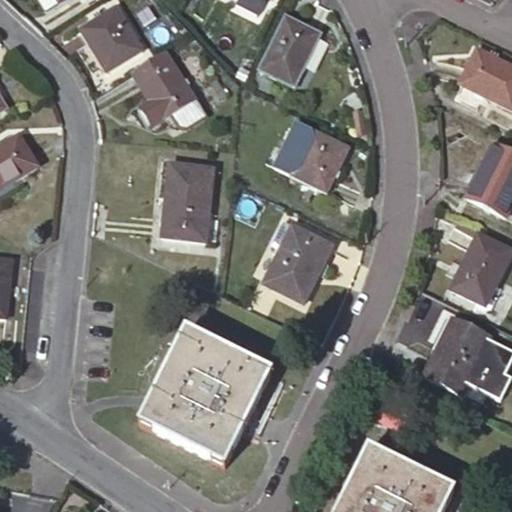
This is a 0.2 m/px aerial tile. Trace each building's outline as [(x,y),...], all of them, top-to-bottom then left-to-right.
[(58,5),(55,0),(37,0),(46,13),(58,5)] [(76,0),(82,9),(96,0),(76,0)] [(106,75),(142,52),(115,10),(79,32),(106,75)] [(293,89),(318,38),(285,21),(260,73),(293,89)] [(511,113),(511,71),(475,54),(459,88),(511,113)] [(195,103),(164,56),(131,77),(149,104),(139,110),(152,130),(172,118),(195,103)] [(205,118),(195,103),(172,118),(180,129),(185,131),(205,118)] [(325,195),(347,152),(312,134),(291,177),(325,195)] [(0,192),(38,169),(18,138),(0,149),(0,192)] [(505,221),(511,206),(511,157),(492,148),(465,202),(505,221)] [(205,245),(212,172),(169,168),(161,240),(205,245)] [(282,248),(291,230),(281,224),(272,243),(282,248)] [(331,249),(291,230),(282,248),(263,287),(302,306),(331,249)] [(485,310),(511,255),(477,238),(450,293),(485,310)] [(0,320),(6,322),(11,263),(0,262),(0,320)] [(461,398),(490,340),(452,322),(423,379),(461,398)] [(224,470),(270,375),(186,334),(140,429),(224,470)] [(443,511),(453,494),(368,452),(338,511),(443,511)]
